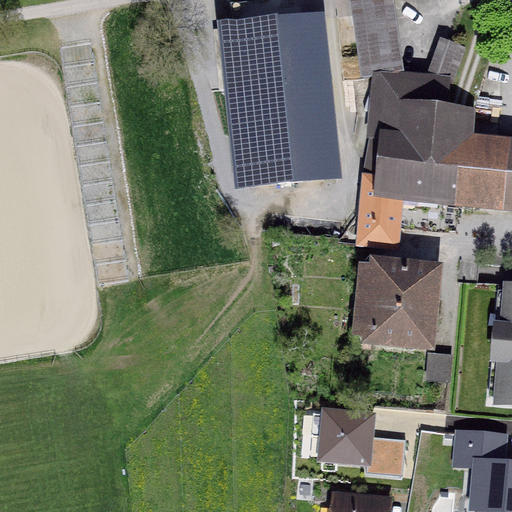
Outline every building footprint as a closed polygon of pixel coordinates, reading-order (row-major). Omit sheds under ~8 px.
[(420,0),(350,0),(360,78),(406,72),(397,3),(420,0)] [(326,12),(221,23),(237,185),(343,175),(326,12)] [(429,83),(376,82),(370,137),(388,139),(382,184),(381,201),(404,204),(511,216),(511,146),(479,143),(480,119),(452,114),(468,56),(443,48),(429,83)] [(381,201),(382,184),(364,182),(359,253),(401,258),(404,204),(381,201)] [(448,274),(367,265),(357,350),(439,359),(448,274)] [(511,286),(501,285),(486,413),(511,416),(511,286)] [(376,414),(322,408),(317,460),(367,466),(371,466),(374,438),(376,414)] [(511,511),(511,465),(509,465),(511,437),(511,436),(457,430),(452,470),(476,473),(471,511),(511,511)] [(406,440),(374,438),(371,466),(367,466),(366,473),(403,476),(406,440)] [(393,511),(394,503),(336,497),(334,511),(393,511)]
